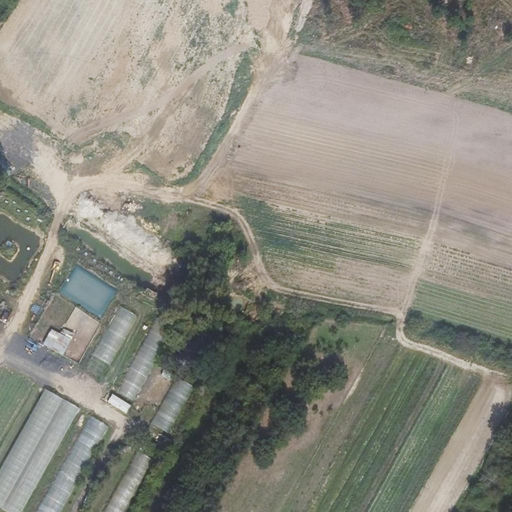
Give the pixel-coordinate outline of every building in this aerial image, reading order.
[(106,377),(136,314),(117,305),(87,368),(106,377)] [(132,384),(142,388),(170,328),(152,320),(119,392),(127,396),(132,384)] [(153,425),(171,432),(192,385),(174,377),(153,425)] [(111,395),(107,403),(126,413),(130,405),(111,395)] [(86,415),(39,511),(62,511),(105,423),(86,415)] [(138,451),(102,511),(123,511),(153,460),(138,451)]
